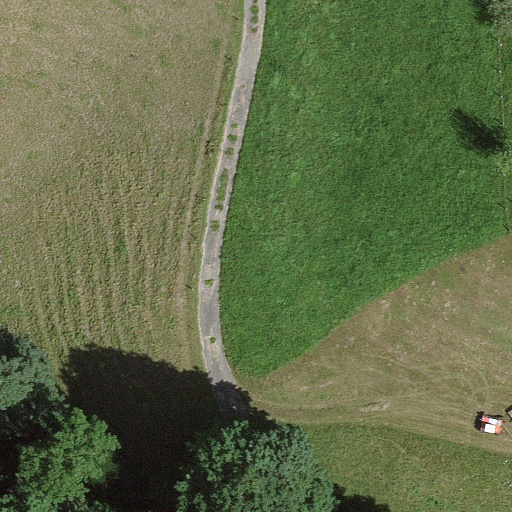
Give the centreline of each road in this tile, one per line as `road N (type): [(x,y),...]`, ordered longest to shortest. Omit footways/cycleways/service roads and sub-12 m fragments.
road 1 (track): [(255,0),(214,238),(210,324),(219,373),(256,449),(323,511)]
road 2 (track): [(219,373),(287,410),(404,396),(511,421)]
